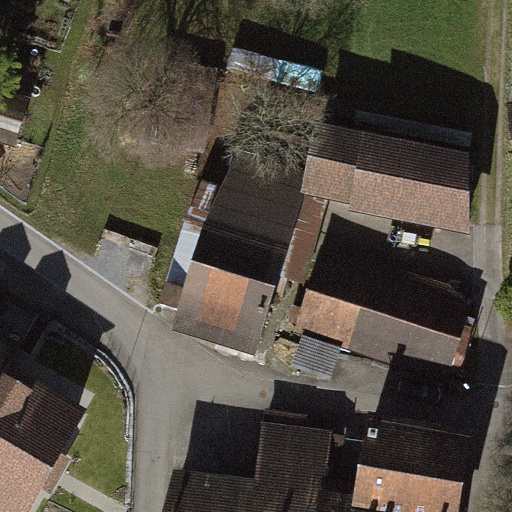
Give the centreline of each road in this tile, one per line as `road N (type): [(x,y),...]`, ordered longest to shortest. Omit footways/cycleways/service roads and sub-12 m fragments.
road 1 (residential): [(0,236),(158,348),(151,511)]
road 2 (residential): [(468,511),(491,369),(494,228)]
road 3 (track): [(494,228),(499,0)]
